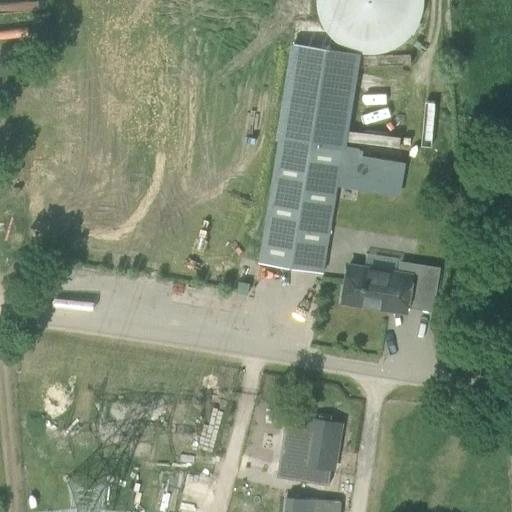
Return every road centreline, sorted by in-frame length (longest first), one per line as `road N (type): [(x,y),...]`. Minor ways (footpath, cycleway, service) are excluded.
road 1 (unclassified): [(511,384),(0,313)]
road 2 (track): [(0,328),(12,511)]
